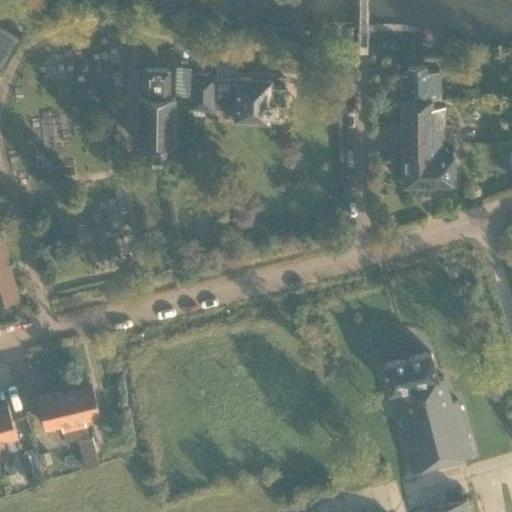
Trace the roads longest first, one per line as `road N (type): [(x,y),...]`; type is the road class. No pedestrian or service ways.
road 1 (unclassified): [(49,328),(361,253)]
road 2 (residential): [(360,64),(361,253)]
road 3 (residential): [(49,328),(0,151)]
road 4 (unclassified): [(361,253),(511,210)]
